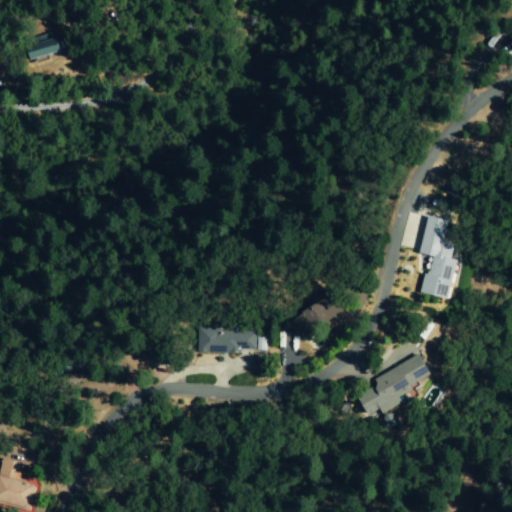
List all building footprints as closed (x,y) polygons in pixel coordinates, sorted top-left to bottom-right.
[(68,42),(37,46),(39,58),(70,54),(68,42)] [(444,221),(423,216),(415,254),(428,257),(425,273),(420,273),(416,294),(443,300),(455,248),(439,244),(444,221)] [(341,315),(331,300),(320,307),(316,301),(287,320),(301,341),(341,315)] [(196,352),(239,354),(239,349),(255,350),(256,331),(197,328),(196,352)] [(353,397),(364,416),(376,410),(379,415),(399,404),(394,395),(426,378),(415,356),(370,379),(374,386),(353,397)] [(16,463),(0,459),(0,507),(25,511),(30,486),(12,483),(16,463)]
